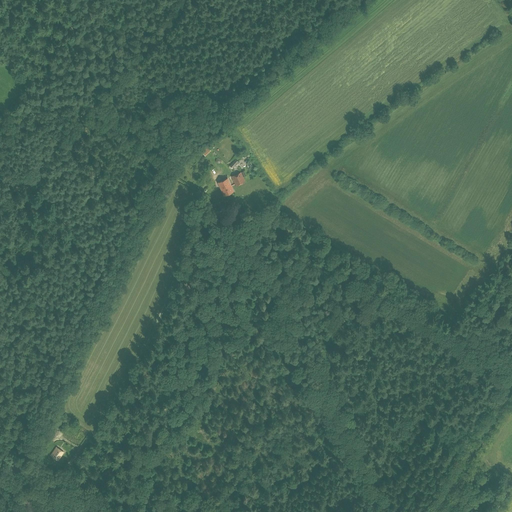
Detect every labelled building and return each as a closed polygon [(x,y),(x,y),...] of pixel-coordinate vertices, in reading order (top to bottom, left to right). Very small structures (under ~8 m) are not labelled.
[(201,151),(205,156),(211,151),(207,146),(201,151)] [(229,166),(233,169),(239,162),(234,157),(229,162),(230,164),(231,163),(229,166)] [(231,176),(235,186),(245,182),(243,177),(246,175),(244,171),(231,176)] [(218,183),(224,195),(233,191),(227,178),(218,183)] [(46,435),(53,440),(63,426),(55,421),(46,435)] [(51,455),(58,460),(64,452),(57,447),(51,455)]
